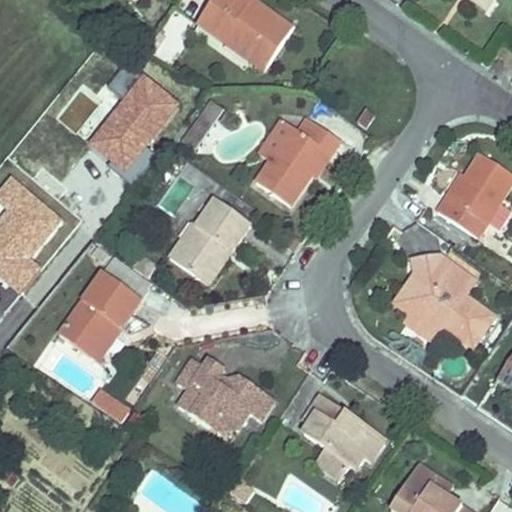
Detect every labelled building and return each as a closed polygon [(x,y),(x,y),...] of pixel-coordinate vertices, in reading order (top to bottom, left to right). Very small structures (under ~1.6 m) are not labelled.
[(230,42),(269,69),(294,31),(254,4),(251,8),(239,0),(218,0),(200,27),(227,46),(230,42)] [(470,0),(488,12),(494,4),(487,0),(470,0)] [(148,52),(171,68),(199,28),(176,11),(148,52)] [(146,48),(158,32),(147,25),(136,40),(146,48)] [(227,46),(266,72),(269,69),(230,42),(227,46)] [(148,149),(177,104),(119,67),(99,98),(81,86),(54,128),(140,183),(158,155),(148,149)] [(366,131),(376,118),(367,112),(359,125),(366,131)] [(202,146),(215,129),(203,120),(190,137),(202,146)] [(257,186),(291,208),(311,178),(327,155),(332,158),(342,144),(308,122),(299,135),(294,131),(271,164),(257,186)] [(271,164),(294,131),(283,123),(260,156),(271,164)] [(196,154),(202,146),(190,137),(184,145),(196,154)] [(311,178),(316,182),(332,158),(327,155),(311,178)] [(511,188),(511,177),(481,158),(467,180),(452,203),(447,200),(438,215),(478,241),(511,188)] [(467,180),(462,177),(447,200),(452,203),(467,180)] [(201,282),(224,249),(233,255),(252,227),(217,203),(198,229),(195,227),(172,261),(201,282)] [(210,288),(233,255),(224,249),(201,282),(210,288)] [(474,350),(495,320),(465,299),(470,292),(444,273),(441,259),(414,264),(416,276),(418,288),(413,294),(406,290),(398,301),(400,310),(411,317),(430,330),(443,329),(474,350)] [(470,292),(476,284),(441,259),(444,273),(470,292)] [(149,281),(157,270),(142,260),(134,270),(149,281)] [(413,294),(418,288),(416,276),(406,290),(413,294)] [(122,332),(142,303),(105,277),(61,338),(91,360),(115,327),(122,332)] [(433,344),(443,329),(430,330),(411,317),(406,325),(433,344)] [(99,365),(122,332),(115,327),(91,360),(99,365)] [(511,361),(499,380),(511,389),(511,361)] [(262,424),(276,402),(243,380),(229,383),(225,390),(216,384),(221,377),(225,372),(211,362),(206,370),(195,362),(178,386),(190,394),(180,409),(209,429),(216,418),(227,425),(238,433),(249,416),(262,424)] [(225,390),(229,383),(221,377),(216,384),(225,390)] [(101,390),(91,405),(122,425),(131,410),(101,390)] [(350,467),(355,470),(363,459),(370,465),(385,443),(321,400),(305,423),(312,427),(305,437),(327,452),(350,467)] [(227,425),(216,418),(209,429),(219,436),(227,425)] [(317,465),(341,481),(350,467),(327,452),(317,465)] [(448,499),(455,489),(421,467),(414,477),(448,499)] [(461,511),(464,509),(448,499),(414,477),(391,511),(461,511)]
